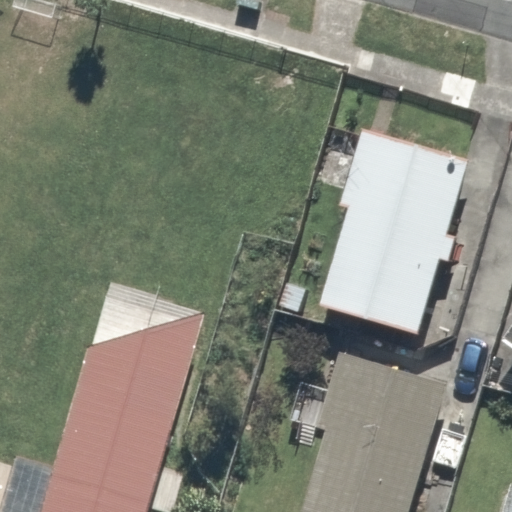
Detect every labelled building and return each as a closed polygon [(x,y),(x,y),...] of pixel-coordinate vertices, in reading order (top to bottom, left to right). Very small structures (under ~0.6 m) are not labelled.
[(470,159),(362,126),(338,205),(348,208),(319,305),(416,334),(439,258),(450,262),(457,237),(447,234),(470,159)] [(511,305),(495,333),(511,344),(511,305)] [(14,454),(0,502),(0,511),(147,511),(205,313),(88,347),(53,465),(14,454)] [(396,511),(432,369),(322,342),(280,511),(396,511)] [(511,511),(511,407),(500,405),(476,511),(511,511)]
